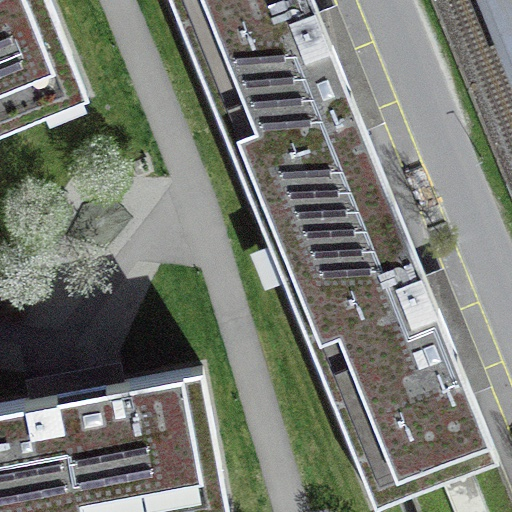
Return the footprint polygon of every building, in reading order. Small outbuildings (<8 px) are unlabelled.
[(0,0),(0,102),(38,87),(35,80),(78,63),(51,0),(0,0)] [(280,188),(295,226),(390,187),(314,0),(197,0),(201,8),(176,18),(249,200),(280,188)] [(511,0),(481,0),(511,79),(511,0)] [(511,511),(511,488),(390,187),(295,226),(313,269),(283,281),(356,462),(381,452),(405,511),(511,511)] [(225,476),(204,366),(0,403),(0,511),(70,511),(179,492),(178,484),(225,476)]
